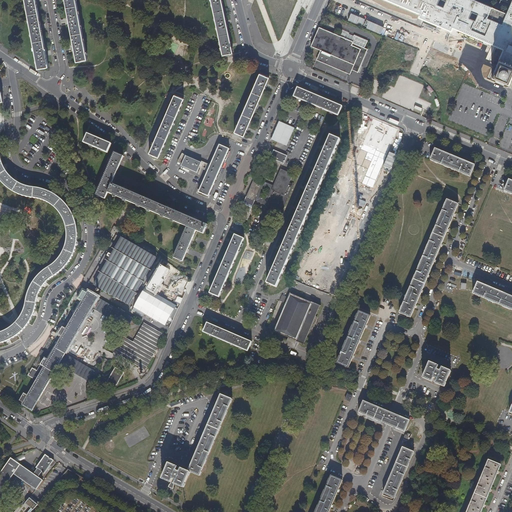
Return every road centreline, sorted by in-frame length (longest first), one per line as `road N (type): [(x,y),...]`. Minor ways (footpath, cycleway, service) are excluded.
road 1 (residential): [(10,62),(16,155),(27,169),(66,184),(90,227),(90,247),(36,335),(0,360)]
road 2 (residential): [(238,327),(323,126),(275,106)]
road 3 (tertiary): [(416,123),(314,360)]
road 4 (residential): [(52,89),(103,125),(176,197),(226,217)]
road 5 (tertiary): [(189,305),(154,380),(33,429)]
road 6 (residential): [(358,485),(389,510),(399,500),(426,432),(415,415),(396,408)]
road 7 (tertiary): [(314,360),(250,511)]
road 8 (secondary): [(33,429),(166,511)]
road 9 (tertiary): [(290,70),(416,123)]
road 10 (tertiary): [(275,106),(226,217)]
